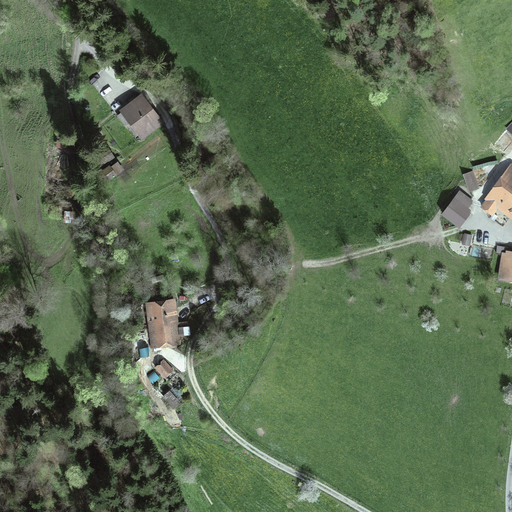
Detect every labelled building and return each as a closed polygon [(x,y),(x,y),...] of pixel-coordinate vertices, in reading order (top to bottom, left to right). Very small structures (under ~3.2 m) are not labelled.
[(158,120),(140,98),(118,116),(125,125),(132,120),(141,133),(158,120)] [(114,157),(110,151),(100,157),(100,158),(101,158),(105,163),(114,157)] [(101,173),(107,181),(115,174),(110,166),(101,173)] [(511,166),(482,207),(492,214),(501,202),(511,209),(511,166)] [(470,189),(477,186),(472,172),(465,174),(470,189)] [(453,199),(443,213),(459,225),(469,211),(465,208),(471,201),(459,193),(454,199),(453,199)] [(463,244),(469,245),(471,236),(465,234),(463,244)] [(511,277),(511,255),(510,256),(511,248),(497,246),(496,254),(503,255),(500,271),(504,271),(503,277),(511,277)] [(172,312),(175,312),(173,302),(146,306),(148,323),(154,323),(156,347),(180,344),(178,325),(174,325),(172,312)] [(164,363),(158,368),(165,375),(170,369),(164,363)] [(138,373),(134,368),(125,377),(129,382),(138,373)]
